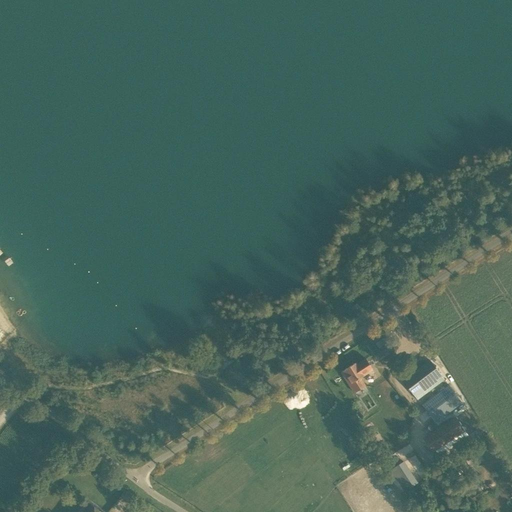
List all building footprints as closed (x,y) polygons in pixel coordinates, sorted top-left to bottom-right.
[(367,336),(375,351),(390,342),(382,327),(367,336)] [(341,372),(341,373),(354,393),(365,386),(359,378),(372,369),(366,359),(356,365),(355,363),(341,372)] [(404,381),(418,399),(445,379),(432,361),(404,381)] [(422,404),(436,422),(462,402),(448,384),(422,404)] [(456,416),(423,437),(422,438),(435,458),(468,436),(465,431),(456,416)] [(451,499),(451,507),(461,507),(461,499),(451,499)] [(82,511),(100,511),(89,503),(82,511)]
